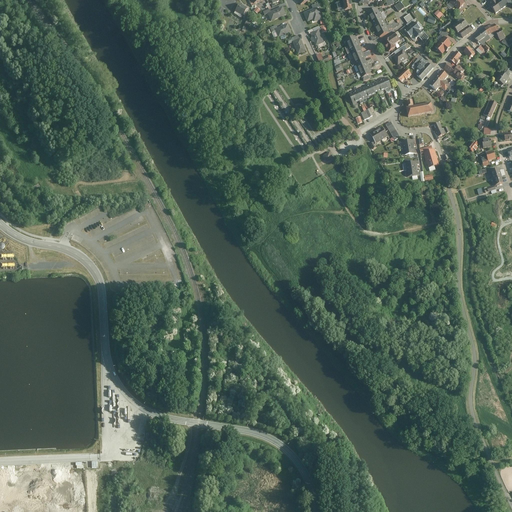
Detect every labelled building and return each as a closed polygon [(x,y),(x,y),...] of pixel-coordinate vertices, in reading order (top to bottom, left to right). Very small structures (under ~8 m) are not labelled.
[(349,0),(342,0),(343,2),(336,3),(338,10),(344,8),(345,11),(352,10),(349,0)] [(466,3),(462,0),(452,0),(450,3),(459,11),(466,3)] [(497,2),(496,0),(485,0),(496,13),(502,9),(497,2)] [(499,0),(497,2),(502,9),(509,4),(505,0),(499,0)] [(400,2),(394,6),(399,12),(404,7),(400,2)] [(247,8),(239,4),(235,12),(243,16),(247,8)] [(223,16),(226,10),(220,7),(217,13),(223,16)] [(268,14),(271,22),(286,15),(283,7),(271,12),(268,13),(268,14)] [(314,10),(304,14),(308,22),(313,20),(314,23),(323,19),(318,8),(314,10)] [(368,14),(371,20),(381,16),(379,10),(368,14)] [(434,14),(438,19),(443,16),(439,10),(434,14)] [(410,14),(404,18),(408,24),(414,20),(410,14)] [(371,20),(374,26),(384,21),(381,16),(371,20)] [(247,20),(242,28),(246,30),(251,22),(247,20)] [(374,26),(376,32),(387,27),(384,21),(374,26)] [(464,21),(454,28),(459,34),(469,27),(464,21)] [(405,31),(405,32),(408,35),(409,36),(410,38),(411,38),(413,36),(416,39),(415,40),(416,40),(419,38),(422,34),(419,31),(420,30),(420,29),(415,24),(415,23),(409,28),(405,31)] [(278,28),(275,29),(276,31),(278,38),(291,32),(288,24),(278,28)] [(489,27),(485,30),(489,36),(492,33),(495,33),(499,39),(504,37),(501,30),(499,31),(495,25),(489,27)] [(387,27),(376,32),(379,38),(389,33),(387,27)] [(469,27),(459,34),(463,39),(473,31),(469,27)] [(325,43),(319,30),(315,32),(311,33),(317,46),(325,43)] [(485,30),(474,38),(478,44),(480,43),(482,46),(491,39),(488,36),(489,36),(485,30)] [(396,35),(383,43),(389,52),(397,47),(395,45),(400,41),(396,35)] [(289,45),(293,43),(293,42),(300,39),(298,36),(287,41),(289,45)] [(345,41),(348,48),(358,44),(355,37),(345,41)] [(444,38),(435,48),(443,55),(452,45),(444,38)] [(502,42),(508,47),(511,43),(505,38),(502,42)] [(306,52),(301,39),(300,39),(293,42),(293,43),(298,55),(306,52)] [(348,48),(351,54),(361,49),(358,44),(348,48)] [(470,48),(464,52),(470,59),(475,55),(470,48)] [(351,54),(353,60),(363,56),(361,49),(351,54)] [(401,53),(393,58),(398,66),(409,58),(404,52),(403,51),(401,53)] [(462,56),(457,52),(450,60),(457,66),(460,61),(459,60),(462,56)] [(363,56),(353,60),(357,67),(367,63),(363,56)] [(423,81),(433,68),(428,64),(426,66),(421,61),(415,68),(421,72),(417,76),(423,81)] [(367,63),(357,67),(359,73),(369,69),(367,63)] [(448,64),(444,69),(461,81),(465,76),(463,74),(465,71),(459,66),(457,70),(448,64)] [(369,69),(359,73),(362,79),(372,75),(369,69)] [(397,78),(401,83),(405,79),(406,80),(412,75),(407,70),(397,78)] [(442,71),(436,78),(448,88),(451,86),(445,81),(448,76),(442,71)] [(504,85),(509,78),(502,73),(497,80),(504,85)] [(381,81),(385,91),(392,88),(387,78),(381,81)] [(448,88),(436,78),(430,86),(436,91),(440,87),(446,92),(448,88)] [(374,84),(379,94),(385,91),(381,81),(374,84)] [(368,87),(372,97),(379,94),(374,84),(368,87)] [(362,89),(366,99),(372,97),(368,87),(362,89)] [(362,89),(355,92),(359,102),(366,99),(362,89)] [(354,105),(359,102),(355,92),(349,95),(354,105)] [(491,118),(498,104),(489,100),(483,114),(491,118)] [(432,103),(407,109),(409,118),(434,113),(432,103)] [(372,113),(375,112),(373,107),(366,110),(365,107),(362,108),(364,112),(362,113),(364,120),(374,116),(372,113)] [(442,130),(439,123),(433,126),(436,131),(434,132),(439,143),(442,141),(440,137),(450,132),(447,127),(442,130)] [(382,128),(376,131),(382,141),(388,137),(382,128)] [(382,141),(376,131),(370,135),(376,145),(382,141)] [(402,142),(403,149),(414,147),(412,140),(402,142)] [(491,140),(482,141),(484,149),(493,148),(491,140)] [(469,148),(468,149),(473,153),(475,150),(476,151),(478,148),(477,147),(479,145),(475,142),(473,143),(472,142),(468,147),(469,148)] [(414,147),(403,149),(404,155),(415,153),(414,147)] [(439,165),(434,150),(424,153),(429,169),(439,165)] [(494,152),(481,156),(483,164),(489,163),(496,160),(494,152)] [(334,159),(330,153),(325,156),(328,163),(334,159)] [(405,164),(406,170),(417,169),(416,162),(405,164)] [(417,169),(406,170),(408,178),(419,176),(417,169)] [(491,172),(493,179),(502,176),(499,169),(491,172)] [(502,176),(493,179),(496,187),(504,184),(502,176)]
